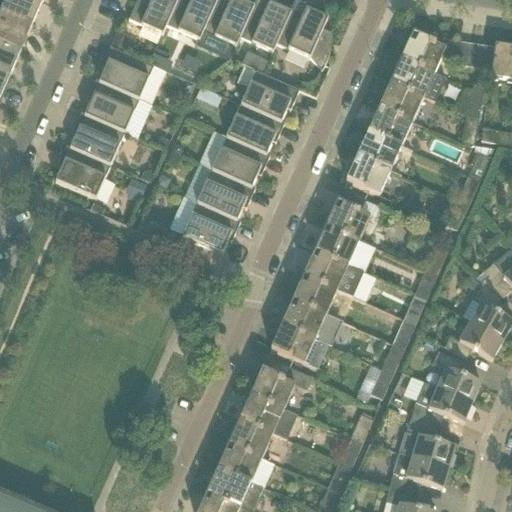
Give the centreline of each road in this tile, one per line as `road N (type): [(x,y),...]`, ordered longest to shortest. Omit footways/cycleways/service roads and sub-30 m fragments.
road 1 (residential): [(162,511),(361,50),(374,0)]
road 2 (residential): [(0,198),(83,0)]
